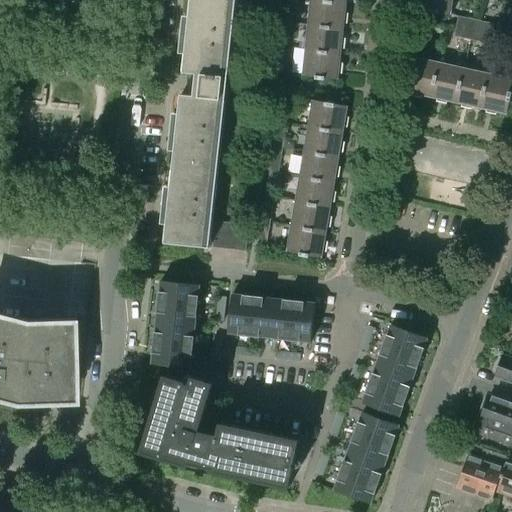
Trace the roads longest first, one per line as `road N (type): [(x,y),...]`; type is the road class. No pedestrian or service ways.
road 1 (residential): [(94,479),(145,0)]
road 2 (residential): [(472,314),(349,287),(385,0)]
road 3 (residential): [(404,511),(472,314)]
road 4 (residential): [(226,511),(94,479)]
